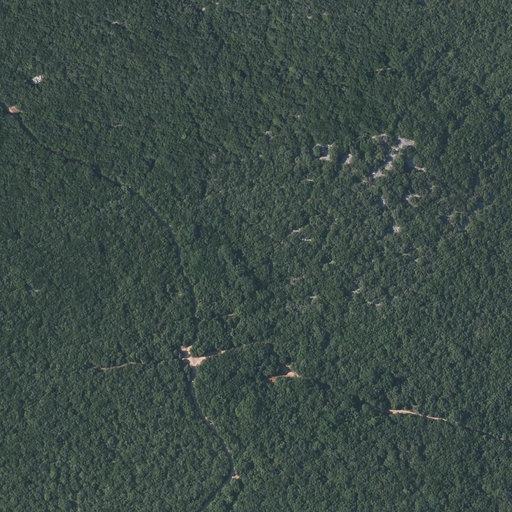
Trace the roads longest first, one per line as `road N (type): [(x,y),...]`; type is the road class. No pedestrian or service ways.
road 1 (track): [(189,386),(203,356),(265,341),(297,378),(511,443)]
road 2 (track): [(203,511),(232,474),(231,461),(199,413),(185,358)]
